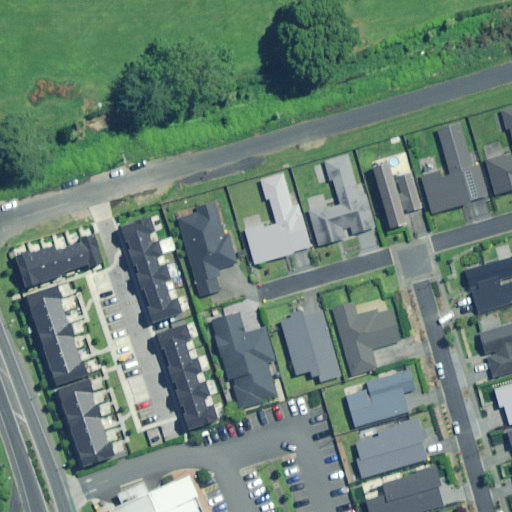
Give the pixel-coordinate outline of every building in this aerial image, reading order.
[(511,108),(501,112),(506,131),(509,130),(511,142),(511,156),(503,159),(498,143),(481,148),(494,196),(511,190),(511,108)] [(468,154),(459,124),(436,131),(447,169),(420,177),(431,214),(487,197),(474,152),(468,154)] [(356,186),(348,156),(324,163),(329,182),(332,181),(339,205),(326,209),(322,195),(305,200),(318,247),(344,239),(341,229),(349,227),(351,235),(373,229),(361,184),(356,186)] [(393,179),(388,164),(369,169),(389,232),(407,226),(403,214),(422,208),(411,173),(393,179)] [(288,195),(282,175),(260,181),(266,201),(268,200),(275,224),(261,228),(258,216),(241,220),(254,265),(309,249),(294,194),(288,195)] [(225,237),(216,202),(199,207),(201,212),(179,218),(200,296),(220,291),(216,278),(222,276),(220,267),(237,263),(230,235),(225,237)] [(133,250),(153,243),(150,235),(156,233),(151,218),(145,220),(122,228),(127,243),(130,242),(133,250)] [(105,263),(95,234),(81,239),(82,243),(90,265),(91,268),(105,263)] [(153,243),(133,250),(130,251),(135,266),(138,265),(141,274),(161,267),(158,259),(164,257),(159,241),(153,243)] [(90,265),(82,243),(71,247),(78,269),(90,265)] [(58,251),(56,246),(43,250),(54,280),(66,276),(65,273),(58,251)] [(78,269),(71,247),(58,251),(65,273),(78,269)] [(54,280),(43,250),(30,254),(41,285),(54,280)] [(30,254),(30,252),(16,257),(27,289),(41,285),(30,254)] [(511,274),(511,255),(466,269),(478,312),(511,301),(511,281),(501,284),(499,278),(511,274)] [(148,298),(169,291),(167,283),(172,280),(167,265),(161,267),(141,274),(138,275),(143,291),(145,290),(148,298)] [(61,301),(63,300),(58,286),(27,296),(32,311),(61,301)] [(173,301),(169,291),(148,298),(151,308),(149,308),(155,324),(157,323),(178,316),(184,314),(179,299),(173,301)] [(349,380),(380,372),(375,354),(403,346),(393,309),(379,312),(377,305),(355,311),(352,299),(328,306),(349,380)] [(61,301),(32,311),(36,322),(65,312),(61,301)] [(341,377),(324,311),(281,322),(295,376),(309,372),(311,378),(318,376),(320,382),(341,377)] [(40,334),(69,324),(65,312),(36,322),(40,334)] [(240,313),(213,320),(229,381),(234,380),(241,408),(278,399),(269,364),(276,362),(267,328),(245,334),(240,313)] [(511,323),(479,332),(485,352),(487,351),(493,376),(511,370),(511,323)] [(75,337),(71,324),(69,324),(40,334),(45,347),(75,337)] [(168,357),(189,350),(186,342),(193,340),(187,325),(181,327),(158,335),(163,350),(165,349),(168,357)] [(79,349),(75,337),(45,347),(49,360),(79,349)] [(84,362),(79,349),(49,360),(53,372),(84,362)] [(197,374),(203,372),(199,359),(193,361),(189,350),(168,357),(172,367),(169,368),(174,382),(176,381),(197,374)] [(89,376),(84,362),(53,372),(58,386),(89,376)] [(413,390),(408,371),(366,383),(368,391),(346,397),(354,428),(408,413),(402,393),(413,390)] [(201,385),(197,374),(176,381),(180,392),(177,392),(182,407),(184,407),(205,400),(212,397),(207,383),(201,385)] [(94,391),(90,380),(58,391),(62,402),(92,392),(94,391)] [(511,384),(494,389),(499,408),(504,407),(509,426),(511,424),(511,384)] [(67,415),(96,405),(92,392),(62,402),(67,415)] [(205,400),(184,407),(187,415),(185,416),(190,431),(220,420),(215,406),(208,408),(205,400)] [(102,416),(98,405),(96,405),(67,415),(70,426),(100,417),(102,416)] [(75,440),(104,430),(100,417),(70,426),(75,440)] [(424,441),(418,420),(377,432),(378,437),(356,444),(360,460),(357,461),(362,479),(426,460),(421,441),(424,441)] [(80,453),(109,443),(104,430),(75,440),(80,453)] [(116,457),(111,442),(109,443),(80,453),(85,468),(116,457)] [(440,490),(434,468),(381,483),(385,497),(366,502),(369,511),(424,511),(442,507),(437,491),(440,490)] [(204,511),(187,475),(108,511),(204,511)]
